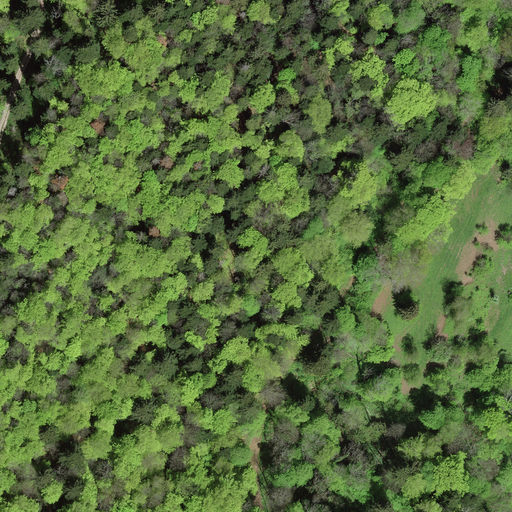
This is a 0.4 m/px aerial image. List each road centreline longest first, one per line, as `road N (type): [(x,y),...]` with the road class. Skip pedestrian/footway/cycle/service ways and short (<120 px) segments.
road 1 (track): [(266,511),(257,440),(281,371),(444,140),(479,97),(511,75)]
road 2 (track): [(40,0),(40,20),(0,127)]
